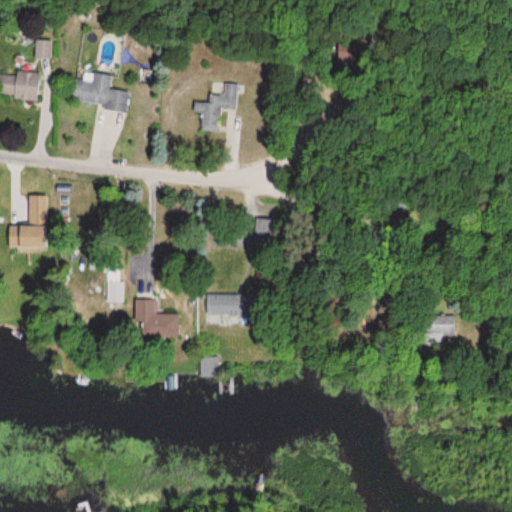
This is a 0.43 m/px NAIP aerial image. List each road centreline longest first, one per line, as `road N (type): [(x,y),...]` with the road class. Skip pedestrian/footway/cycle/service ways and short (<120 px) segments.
road 1 (residential): [(0,152),(254,180),(351,103)]
road 2 (residential): [(351,103),(451,71),(511,74)]
